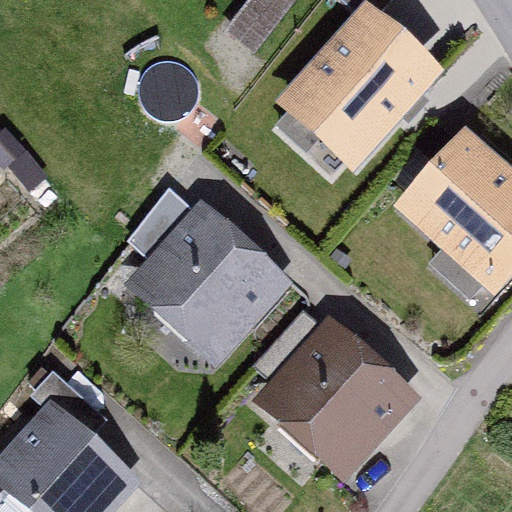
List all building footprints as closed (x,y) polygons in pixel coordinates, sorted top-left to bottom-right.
[(256,0),(232,33),(252,48),(288,0),(256,0)] [(339,0),(356,14),(368,0),(339,0)] [(425,80),(364,25),(293,105),(354,160),(425,80)] [(511,260),(511,191),(467,151),(412,212),(491,283),(511,260)] [(163,267),(142,290),(213,354),(274,287),(203,223),(200,225),(167,195),(132,239),(163,267)] [(29,246),(51,268),(72,246),(50,225),(29,246)] [(282,393),(270,406),(341,469),(402,403),(303,317),(256,369),(282,393)] [(105,511),(129,486),(52,417),(0,474),(0,481),(34,511),(105,511)]
